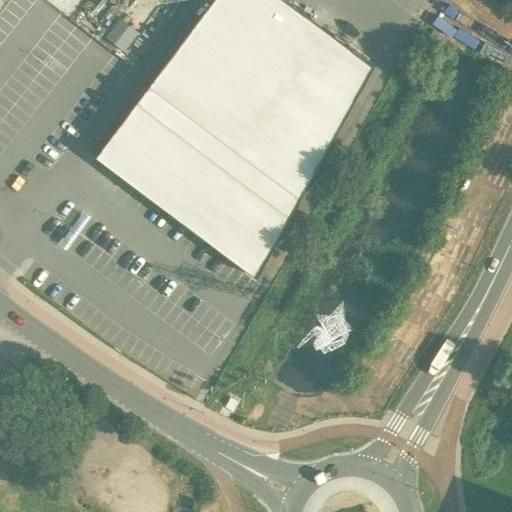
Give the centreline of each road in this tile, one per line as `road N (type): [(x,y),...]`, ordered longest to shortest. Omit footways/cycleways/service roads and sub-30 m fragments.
road 1 (tertiary): [(300,498),(178,432),(0,306)]
road 2 (primary): [(377,475),(511,240)]
